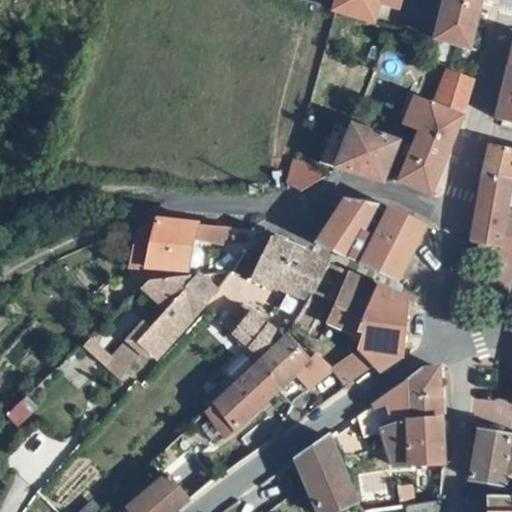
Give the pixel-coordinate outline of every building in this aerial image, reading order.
[(332,0),(330,12),(372,24),(377,5),(377,0),(332,0)] [(377,0),(377,5),(394,10),(396,0),(377,0)] [(443,0),(433,42),(468,52),(481,0),(443,0)] [(511,67),(507,67),(498,105),(495,123),(501,124),(500,129),(511,131),(511,67)] [(434,110),(461,119),(472,84),(445,75),(434,110)] [(399,187),(429,198),(461,119),(434,110),(414,103),(404,129),(420,135),(414,151),(399,187)] [(333,171),(350,129),(334,123),(317,165),(333,171)] [(382,186),(397,145),(350,129),(333,171),(336,172),(382,186)] [(483,177),(511,181),(511,152),(489,149),(483,177)] [(292,161),(284,187),(299,192),(323,179),(306,165),(292,161)] [(500,249),(505,218),(511,181),(483,177),(471,243),(500,249)] [(396,284),(425,229),(390,210),(387,215),(375,208),(376,207),(344,202),(343,203),(314,245),(396,284)] [(511,220),(505,218),(500,249),(511,251),(511,220)] [(193,226),(155,222),(154,227),(144,268),(185,274),(186,269),(192,271),(197,268),(199,256),(196,251),(190,250),(192,242),(220,246),(222,231),(195,227),(195,226),(193,226)] [(144,268),(154,227),(139,234),(130,269),(144,268)] [(248,280),(276,291),(280,282),(293,252),(295,248),(273,239),(272,243),(267,241),(248,280)] [(309,295),(326,267),(293,252),(280,282),(309,295)] [(359,355),(373,367),(379,372),(395,362),(398,358),(399,354),(405,319),(374,318),(377,288),(353,278),(326,323),(359,336),(355,351),(359,355)] [(191,285),(186,280),(141,289),(140,291),(169,314),(153,334),(142,325),(127,343),(141,354),(144,357),(149,352),(155,358),(192,318),(214,293),(196,279),(191,285)] [(276,291),(305,302),(309,295),(280,282),(276,291)] [(374,318),(405,319),(406,301),(377,288),(374,318)] [(261,359),(283,339),(245,309),(236,308),(226,314),(220,326),(261,359)] [(141,354),(127,343),(113,360),(86,339),(79,345),(121,379),(141,354)] [(260,360),(253,366),(272,388),(291,371),(305,358),(283,339),(261,359),(260,360)] [(358,378),(373,367),(359,355),(349,369),(358,378)] [(305,358),(291,371),(309,391),(332,371),(320,360),(313,367),(305,358)] [(221,431),(272,388),(253,366),(221,394),(212,402),(206,407),(203,410),(221,431)] [(408,426),(441,420),(444,420),(443,404),(440,404),(437,369),(425,371),(394,392),(408,426)] [(207,397),(212,402),(221,394),(217,388),(207,397)] [(408,426),(394,392),(372,407),(381,432),(408,426)] [(206,407),(212,402),(207,397),(202,402),(206,407)] [(25,412),(15,401),(3,410),(13,422),(25,412)] [(381,432),(372,407),(359,417),(366,436),(381,432)] [(394,467),(443,466),(441,420),(408,426),(381,432),(394,467)] [(503,485),(511,439),(508,439),(478,434),(470,480),(503,485)] [(333,511),(358,500),(327,439),(294,462),(320,511),(333,511)] [(168,476),(189,501),(210,484),(187,460),(168,476)] [(125,511),(176,511),(189,501),(168,476),(125,511)] [(401,507),(407,506),(413,506),(410,485),(398,487),(401,507)] [(511,511),(511,496),(510,497),(509,500),(492,499),(488,499),(487,511),(511,511)] [(407,511),(439,511),(441,502),(413,506),(407,506),(407,511)]
